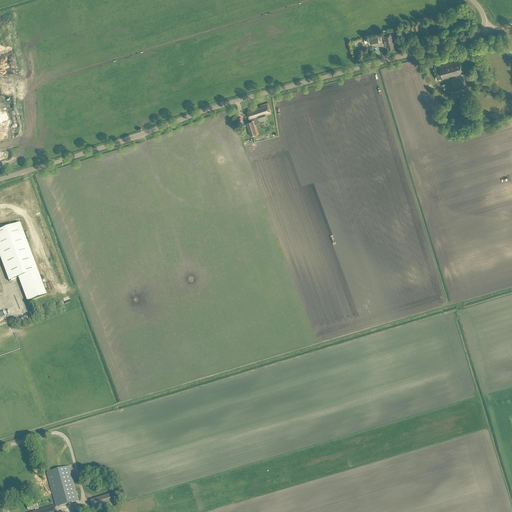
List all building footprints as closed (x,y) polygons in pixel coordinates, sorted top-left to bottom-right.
[(395,47),(391,33),(383,36),(386,48),(388,47),(388,49),(395,47)] [(369,44),(379,42),(382,41),(381,35),(378,36),(368,38),(369,41),(369,44)] [(464,74),(459,58),(438,64),(438,65),(434,66),(435,69),(433,69),(436,80),(442,78),(442,79),(461,74),(462,76),(450,79),(454,90),(463,88),(463,90),(467,89),(463,74),(464,74)] [(475,71),(482,69),(478,58),(472,59),(475,71)] [(249,120),(271,113),(268,103),(260,105),(261,107),(258,108),(257,106),(248,109),(248,111),(247,111),(249,120)] [(254,119),(246,122),(240,124),(241,128),(245,127),(246,132),(249,131),(251,136),(259,133),(255,124),(259,123),(258,118),(254,119)] [(27,302),(47,295),(20,224),(0,231),(0,256),(9,282),(19,279),(27,302)] [(69,467),(61,469),(46,473),(56,508),(78,501),(69,467)] [(93,511),(120,504),(117,493),(90,501),(93,511)] [(39,510),(37,503),(30,505),(30,506),(27,507),(28,510),(31,510),(31,511),(35,510),(35,511),(34,511),(55,511),(54,506),(39,510)]
